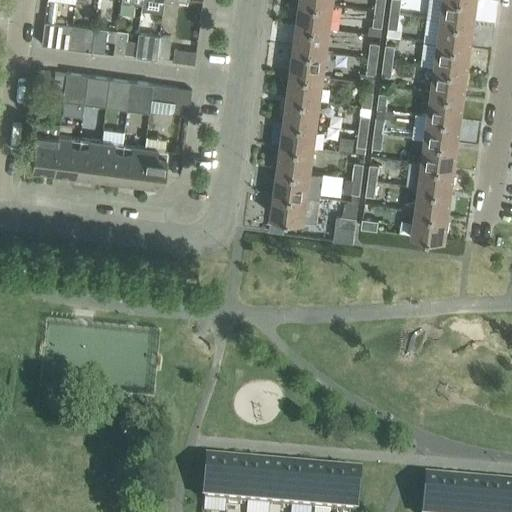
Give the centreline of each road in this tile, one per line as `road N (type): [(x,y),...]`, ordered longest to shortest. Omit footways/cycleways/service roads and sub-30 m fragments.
road 1 (residential): [(241,81),(218,226),(188,240),(0,214)]
road 2 (residential): [(241,81),(16,50)]
road 3 (residential): [(483,241),(511,20)]
road 4 (residential): [(0,187),(16,50)]
